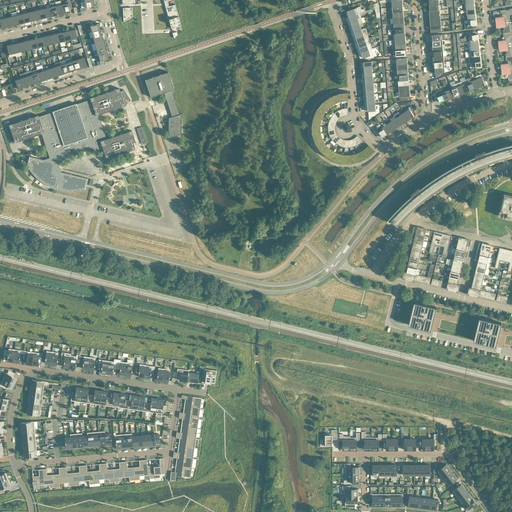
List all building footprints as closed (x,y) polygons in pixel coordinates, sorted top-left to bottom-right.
[(64,4),(62,4),(64,13),(70,12),(69,9),(72,8),(70,0),(67,1),(64,2),(64,4)] [(81,12),(90,10),(90,7),(95,6),(93,0),(91,0),(84,1),(85,7),(80,8),(81,12)] [(61,1),(55,2),(56,6),(58,15),(64,13),(62,4),(61,1)] [(166,7),(168,18),(178,15),(175,5),(169,6),(166,7)] [(56,6),(50,7),(52,16),(54,15),(55,17),(58,16),(58,15),(56,6)] [(346,14),(347,17),(356,14),(357,15),(359,14),(359,13),(365,11),(364,8),(362,9),(361,6),(358,7),(355,9),(348,11),(347,11),(348,14),(346,14)] [(123,8),(123,22),(132,17),(132,7),(123,8)] [(496,18),(496,19),(496,22),(495,22),(495,23),(509,21),(508,8),(508,10),(506,10),(506,9),(500,10),(501,14),(502,13),(502,17),(496,18)] [(359,14),(357,15),(356,14),(347,17),(348,19),(347,19),(348,23),(358,19),(357,15),(359,14)] [(181,26),(178,15),(168,18),(171,28),(181,26)] [(350,24),(349,24),(349,27),(350,28),(351,27),(360,24),(363,23),(361,18),(358,19),(349,22),(350,24)] [(477,25),(477,19),(468,20),(468,23),(465,24),(465,29),(475,28),(475,25),(477,25)] [(509,21),(495,23),(496,23),(497,27),(503,27),(504,30),(503,30),(503,34),(510,33),(509,21)] [(88,23),(86,23),(86,25),(87,27),(90,26),(91,32),(100,29),(99,23),(94,24),(93,22),(88,23)] [(362,29),(360,24),(351,27),(352,29),(350,29),(351,33),(362,29)] [(352,34),(353,38),(367,33),(365,28),(362,29),(351,33),(352,33),(353,33),(353,34),(352,34)] [(75,29),(69,30),(71,39),(77,38),(75,29)] [(102,35),(100,29),(91,32),(93,38),(102,35)] [(464,39),(461,39),(461,42),(470,41),(479,40),(478,34),(477,34),(475,34),(474,31),(466,32),(466,35),(464,39)] [(63,32),(57,33),(60,42),(60,44),(66,43),(65,41),(63,32)] [(354,40),(355,43),(369,38),(367,33),(353,38),(355,38),(355,39),(354,40)] [(498,41),(498,42),(499,46),(498,46),(511,44),(510,33),(503,34),(503,37),(505,37),(505,40),(498,41)] [(93,38),(95,43),(104,41),(102,35),(93,38)] [(371,43),(369,38),(355,43),(356,43),(357,44),(356,45),(357,48),(371,43)] [(105,47),(104,41),(95,43),(96,49),(105,47)] [(13,44),(16,56),(16,57),(22,55),(21,51),(19,42),(13,44)] [(357,50),(358,53),(371,49),(372,49),(372,48),(371,43),(357,48),(358,48),(359,49),(357,50)] [(9,57),(16,56),(13,44),(6,45),(7,46),(5,47),(7,54),(8,53),(9,57)] [(511,45),(511,44),(498,46),(499,46),(499,50),(499,51),(506,50),(507,54),(505,54),(506,57),(511,56),(511,45)] [(107,52),(105,47),(96,49),(98,55),(107,52)] [(360,54),(359,55),(360,58),(360,59),(363,58),(364,58),(364,57),(365,57),(366,58),(365,58),(365,59),(374,58),(374,57),(374,58),(371,49),(360,53),(360,54)] [(109,59),(107,52),(98,55),(101,64),(100,64),(105,63),(104,60),(109,59)] [(501,65),(501,66),(502,69),(501,69),(501,70),(511,68),(511,56),(506,57),(506,60),(508,60),(508,64),(501,65)] [(84,57),(78,59),(81,68),(87,66),(84,57)] [(65,60),(66,63),(69,72),(75,70),(72,61),(71,58),(65,60)] [(75,70),(81,68),(78,59),(72,61),(75,70)] [(64,73),(69,72),(66,63),(61,65),(64,73)] [(61,65),(55,67),(58,75),(64,73),(61,65)] [(48,66),(43,68),(44,70),(47,79),(52,77),(49,69),(48,66)] [(52,77),(58,75),(55,67),(49,69),(52,77)] [(511,68),(501,70),(502,70),(502,74),(509,73),(510,77),(508,77),(509,81),(511,80),(511,68)] [(41,69),(37,70),(41,81),(47,79),(44,70),(42,71),(41,69)] [(29,85),(35,83),(32,74),(31,72),(31,70),(25,72),(29,85)] [(37,70),(31,72),(32,74),(35,83),(41,81),(37,70)] [(21,78),(24,87),(29,85),(25,72),(20,74),(21,78)] [(168,138),(173,136),(181,134),(182,114),(180,115),(172,90),(174,90),(168,72),(145,80),(151,97),(164,93),(172,117),(169,118),(168,138)] [(487,80),(485,74),(481,75),(481,74),(476,76),(477,79),(480,87),(485,85),(484,81),(487,80)] [(18,89),(24,87),(21,78),(15,80),(18,89)] [(477,79),(472,81),(475,89),(480,87),(477,79)] [(461,82),(465,93),(470,91),(467,83),(466,80),(461,82)] [(461,82),(456,84),(460,95),(465,93),(461,82)] [(452,89),(455,97),(460,95),(456,84),(451,86),(452,89)] [(38,115),(24,120),(6,126),(12,143),(41,134),(49,158),(43,160),(29,156),(27,166),(28,167),(28,168),(30,170),(31,172),(33,174),(34,176),(35,177),(36,178),(37,179),(38,179),(40,181),(42,183),(44,184),(46,185),(48,186),(51,187),(53,188),(55,189),(58,190),(60,190),(61,191),(63,191),(65,191),(66,191),(68,191),(70,192),(72,192),(73,191),(75,191),(77,191),(79,191),(80,191),(82,190),(84,190),(85,189),(88,178),(61,172),(59,165),(60,163),(61,162),(62,161),(64,160),(66,158),(67,157),(68,157),(69,156),(71,155),(73,154),(74,153),(75,153),(75,152),(82,150),(83,150),(84,150),(86,150),(88,149),(90,149),(92,149),(93,149),(95,149),(97,149),(98,149),(100,149),(102,150),(104,150),(103,151),(106,159),(135,149),(133,142),(135,142),(132,130),(106,139),(98,115),(125,106),(125,104),(128,102),(121,92),(120,92),(119,88),(90,98),(90,99),(76,104),(76,103),(52,111),(53,112),(38,117),(38,115)] [(452,89),(447,91),(450,99),(455,97),(452,89)] [(436,92),(436,93),(433,94),(435,100),(438,99),(440,103),(445,100),(442,93),(441,90),(436,92)] [(339,92),(338,92),(341,101),(348,100),(348,91),(348,92),(339,93),(339,92)] [(399,97),(400,101),(408,100),(408,96),(410,96),(410,91),(399,91),(399,97)] [(445,100),(450,99),(447,91),(442,93),(445,100)] [(334,103),(341,101),(338,92),(339,93),(330,96),(330,95),(334,103)] [(322,101),(329,107),(334,103),(330,95),(330,96),(323,101),(322,101)] [(324,113),(329,107),(322,101),(323,101),(317,108),(316,108),(324,113)] [(366,111),(368,111),(369,119),(369,120),(376,115),(375,105),(365,106),(365,109),(366,109),(366,111)] [(409,109),(405,112),(409,119),(414,116),(412,113),(414,111),(415,111),(411,106),(408,108),(409,109)] [(312,116),(321,119),(324,113),(316,108),(317,108),(313,116),(312,116)] [(396,118),(401,125),(405,122),(400,115),(398,112),(394,116),(396,118)] [(405,122),(409,119),(405,112),(400,115),(405,122)] [(320,126),(321,119),(312,116),(313,117),(311,125),(320,126)] [(396,128),(401,125),(396,118),(391,121),(396,128)] [(392,131),(396,128),(391,121),(387,124),(392,131)] [(381,126),(387,134),(392,131),(387,124),(383,127),(381,126)] [(311,134),(311,135),(320,133),(320,126),(311,125),(312,134),(311,134)] [(383,138),(387,134),(381,126),(373,131),(377,136),(378,136),(380,134),(383,138)] [(322,140),(320,133),(311,135),(312,135),(315,143),(314,143),(322,140)] [(319,151),(326,145),(322,140),(314,143),(314,144),(315,143),(320,151),(319,151)] [(408,215),(411,211),(419,204),(427,198),(428,198),(436,192),(444,187),(453,181),(462,176),(471,172),(478,169),(485,166),(485,165),(489,163),(489,164),(499,161),(507,158),(511,157),(511,142),(508,143),(500,146),(492,148),(485,151),(475,154),(465,159),(455,164),(446,169),(437,175),(428,181),(419,187),(415,191),(411,194),(404,200),(397,207),(396,207),(399,208),(397,210),(397,211),(394,214),(393,215),(390,218),(389,219),(388,220),(390,222),(391,220),(395,223),(396,225),(397,226),(401,221),(408,215)] [(331,150),(326,145),(319,151),(320,151),(326,157),(326,158),(331,150)] [(376,152),(376,151),(369,146),(364,150),(369,158),(369,157),(375,151),(376,152)] [(334,162),(337,154),(331,150),(326,158),(326,157),(334,161),(334,162)] [(369,158),(364,150),(358,154),(361,162),(361,161),(369,157),(369,158)] [(344,155),(337,154),(334,162),(334,161),(343,164),(344,155)] [(358,154),(351,155),(352,165),(352,164),(361,162),(358,154)] [(352,165),(351,155),(344,155),(343,164),(352,164),(352,165)] [(511,219),(511,195),(504,193),(498,216),(511,219)] [(414,227),(413,232),(425,235),(427,230),(427,229),(417,227),(414,227)] [(413,232),(411,238),(424,241),(425,235),(413,232)] [(435,244),(440,245),(443,234),(436,232),(435,236),(435,237),(436,237),(436,239),(435,241),(432,240),(431,247),(434,248),(435,244)] [(446,244),(446,242),(447,240),(448,240),(449,240),(450,235),(443,234),(440,245),(445,247),(444,250),(447,251),(449,244),(446,244)] [(470,246),(471,243),(471,241),(468,240),(468,239),(459,237),(459,238),(457,243),(470,246)] [(422,247),(424,241),(411,238),(410,244),(413,245),(413,244),(422,247)] [(470,246),(457,243),(456,249),(469,252),(470,246)] [(478,245),(478,248),(490,251),(492,246),(492,245),(483,243),(482,243),(479,243),(478,245)] [(478,248),(476,254),(489,257),(490,251),(478,248)] [(500,260),(505,261),(508,250),(501,248),(500,249),(501,249),(500,252),(500,253),(501,253),(501,255),(500,257),(497,256),(496,263),(499,264),(500,260)] [(469,252),(456,249),(455,254),(464,257),(467,258),(469,252)] [(478,261),(478,260),(487,262),(489,257),(476,254),(475,260),(478,261)] [(463,262),(453,260),(449,259),(448,265),(452,266),(461,268),(463,262)] [(407,272),(410,273),(413,274),(416,274),(418,275),(420,269),(417,269),(408,266),(406,272),(407,272)] [(349,286),(343,309),(366,315),(372,291),(349,286)] [(378,316),(381,303),(375,302),(372,314),(378,316)] [(436,307),(414,302),(409,325),(431,330),(436,307)] [(496,346),(502,323),(479,318),(474,341),(496,346)] [(62,352),(61,360),(64,361),(63,367),(69,368),(71,355),(71,354),(62,352)] [(71,355),(69,368),(75,368),(76,362),(79,363),(80,356),(80,355),(77,355),(76,356),(71,355)] [(80,356),(79,363),(83,363),(82,368),(88,369),(90,357),(80,356)] [(99,359),(98,365),(101,366),(100,372),(106,373),(108,361),(102,360),(99,359)] [(108,361),(106,373),(112,374),(113,369),(116,369),(118,359),(114,359),(114,361),(108,361)] [(118,359),(116,369),(120,370),(119,374),(125,375),(127,362),(121,362),(122,360),(118,359)] [(145,365),(144,377),(150,378),(150,374),(154,374),(155,366),(151,366),(145,365)] [(173,371),(173,376),(176,377),(177,377),(177,375),(180,376),(179,377),(179,380),(187,381),(188,372),(189,370),(177,369),(177,372),(173,371)] [(3,378),(14,384),(17,378),(13,376),(15,373),(9,370),(7,373),(6,373),(3,378)] [(210,383),(210,382),(214,383),(215,374),(212,374),(212,371),(206,370),(206,371),(203,371),(202,380),(205,380),(205,381),(204,382),(210,383)] [(199,374),(188,372),(187,381),(190,382),(191,381),(192,381),(192,382),(197,382),(199,374)] [(12,389),(14,384),(3,378),(0,384),(0,385),(5,389),(6,386),(12,389)] [(80,402),(82,388),(76,387),(75,395),(72,394),(71,401),(80,402)] [(88,389),(82,388),(80,402),(90,403),(91,397),(87,396),(88,389)] [(94,397),(91,397),(90,403),(99,405),(100,403),(99,403),(101,391),(95,390),(94,397)] [(99,403),(100,403),(105,404),(105,406),(108,406),(109,399),(106,399),(107,392),(101,391),(99,403)] [(113,400),(109,399),(108,406),(118,407),(120,394),(114,393),(113,400)] [(126,395),(120,394),(118,407),(127,409),(128,402),(125,402),(126,395)] [(131,403),(128,402),(127,409),(137,410),(139,396),(132,395),(131,403)] [(184,406),(200,408),(202,398),(182,395),(182,396),(181,398),(186,399),(185,406),(184,405),(184,406)] [(139,396),(137,410),(146,411),(147,405),(144,404),(145,397),(139,396)] [(150,405),(147,405),(146,411),(150,412),(150,410),(156,411),(157,399),(151,398),(150,405)] [(164,400),(157,399),(156,411),(155,413),(161,414),(161,416),(165,416),(166,408),(163,407),(164,400)] [(179,415),(199,418),(199,417),(200,408),(184,406),(185,406),(184,413),(179,412),(179,415)] [(181,426),(197,428),(199,419),(199,418),(179,415),(179,418),(183,419),(183,425),(181,425),(181,426)] [(197,428),(181,426),(182,426),(181,433),(176,432),(176,435),(196,438),(196,437),(197,428)] [(325,439),(323,439),(323,446),(328,446),(328,445),(332,445),(332,439),(337,439),(337,438),(339,438),(339,434),(337,434),(337,430),(332,430),(332,434),(325,434),(325,439)] [(365,450),(372,450),(372,437),(365,437),(365,432),(362,432),(362,438),(365,438),(365,450)] [(350,437),(350,450),(357,450),(357,447),(357,440),(360,440),(360,433),(356,433),(356,437),(350,437)] [(350,437),(350,436),(343,436),(343,434),(340,434),(340,440),(343,440),(343,450),(350,450),(350,437)] [(378,437),(372,437),(372,450),(379,450),(379,440),(382,440),(382,434),(378,434),(378,437)] [(386,450),(392,450),(392,439),(386,439),(386,434),(383,434),(383,440),(386,440),(386,450)] [(434,439),(428,439),(428,450),(434,450),(434,440),(437,440),(437,434),(434,434),(434,439)] [(196,438),(176,435),(176,438),(181,439),(180,445),(179,445),(178,445),(194,448),(196,439),(196,438)] [(194,448),(178,445),(178,446),(180,446),(179,453),(174,452),(173,454),(173,455),(193,458),(193,457),(194,448)] [(193,458),(173,455),(173,458),(178,458),(177,465),(176,465),(192,467),(193,459),(193,458)] [(153,465),(155,478),(160,478),(160,474),(165,474),(163,458),(159,459),(160,465),(153,465)] [(139,476),(144,476),(143,460),(139,460),(140,467),(133,467),(135,480),(140,480),(139,476)] [(147,460),(143,460),(144,476),(149,475),(149,479),(155,478),(153,465),(147,466),(147,460)] [(127,461),(123,462),(124,477),(129,477),(129,481),(135,480),(133,467),(127,468),(127,461)] [(119,478),(124,477),(123,462),(119,462),(119,469),(113,469),(114,482),(120,481),(119,478)] [(114,482),(113,469),(107,470),(107,463),(103,464),(104,479),(109,479),(109,482),(114,482)] [(346,474),(360,474),(360,467),(351,467),(351,463),(344,463),(344,467),(346,467),(346,474)] [(99,480),(104,479),(103,464),(99,464),(99,470),(93,471),(94,484),(100,483),(99,480)] [(450,469),(451,469),(448,465),(447,465),(446,464),(438,470),(442,475),(450,469)] [(84,481),(83,465),(79,466),(79,472),(73,473),(74,485),(79,485),(79,481),(84,481)] [(89,484),(94,484),(93,471),(87,471),(86,465),(83,465),(84,481),(89,481),(89,484)] [(192,467),(176,465),(176,466),(177,466),(176,472),(171,472),(170,474),(169,481),(170,481),(175,480),(176,476),(190,478),(192,467)] [(59,483),(64,483),(62,467),(59,468),(59,474),(53,475),(54,487),(59,487),(59,483)] [(69,486),(74,485),(73,473),(67,473),(66,467),(62,467),(64,483),(69,482),(69,486)] [(39,485),(44,485),(42,469),(38,470),(39,476),(33,476),(33,481),(32,481),(33,485),(34,489),(39,489),(39,485)] [(46,469),(42,469),(44,485),(48,484),(49,488),(54,487),(53,475),(47,475),(46,469)] [(450,469),(442,475),(446,480),(454,474),(450,469)] [(360,475),(360,474),(346,474),(346,480),(344,480),(344,484),(351,484),(351,481),(359,481),(359,478),(360,478),(360,475)] [(454,474),(446,480),(449,485),(457,479),(454,474)] [(8,479),(0,482),(0,493),(4,492),(3,488),(9,486),(8,484),(9,483),(8,479)] [(453,490),(457,495),(465,489),(461,484),(453,490)] [(345,496),(358,496),(358,489),(351,489),(351,486),(343,486),(343,489),(344,489),(344,496),(345,496)] [(469,494),(465,489),(457,495),(461,500),(469,494)] [(469,494),(461,500),(464,504),(464,505),(473,498),(471,495),(470,495),(469,494)] [(345,496),(345,497),(345,507),(349,507),(355,507),(355,503),(357,503),(357,500),(358,500),(358,496),(345,496)] [(464,505),(464,504),(464,505),(467,509),(466,511),(470,511),(473,510),(474,510),(471,507),(476,503),(476,502),(473,498),(464,505)]
